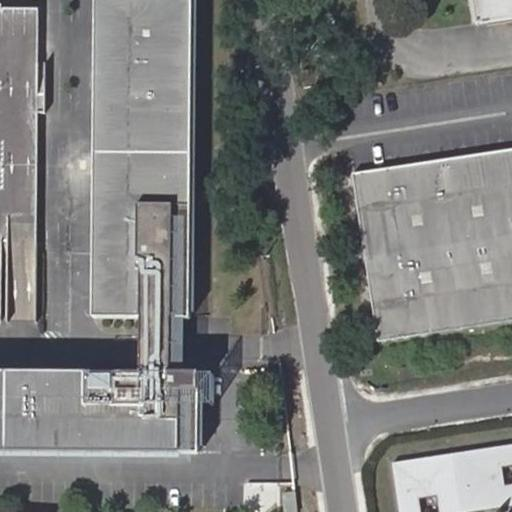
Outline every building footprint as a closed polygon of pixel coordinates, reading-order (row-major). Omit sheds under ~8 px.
[(94,0),(90,322),(139,323),(169,323),(187,324),(191,0),(94,0)] [(511,0),(472,0),(476,26),(511,20),(511,0)] [(37,14),(0,13),(0,275),(4,276),(3,326),(33,326),(36,117),(36,67),(37,14)] [(44,68),(36,67),(36,117),(43,118),(44,68)] [(318,69),(302,72),(305,90),(321,88),(318,69)] [(511,321),(511,150),(353,174),(378,342),(511,321)] [(169,377),(169,323),(139,323),(138,377),(169,377)] [(90,377),(0,376),(0,455),(196,456),(196,377),(187,377),(169,377),(138,377),(90,377)] [(511,511),(511,445),(454,454),(394,463),(401,511),(469,511),(511,505),(511,511)]
